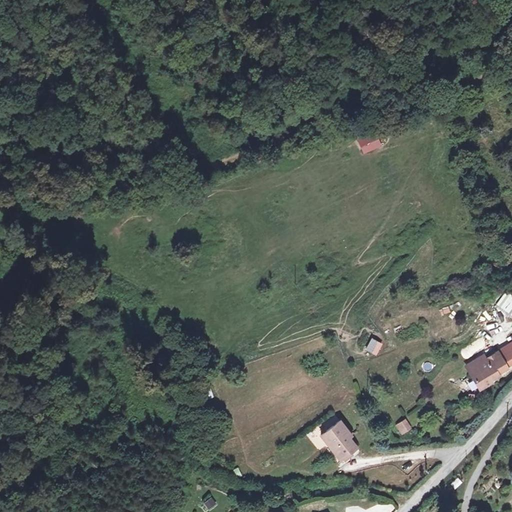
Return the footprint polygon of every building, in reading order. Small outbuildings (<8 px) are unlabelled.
[(376,131),(358,140),(364,154),(383,145),(376,131)] [(511,315),(511,292),(508,290),(497,305),(511,315)] [(486,353),(468,364),(482,387),(493,380),(492,378),(500,373),(500,372),(509,366),(508,364),(511,361),(511,342),(488,357),(486,353)] [(401,435),(412,428),(406,418),(395,424),(401,435)] [(346,419),(327,433),(345,459),(362,447),(355,437),(357,434),(346,419)] [(204,501),(207,509),(216,505),(213,497),(204,501)]
